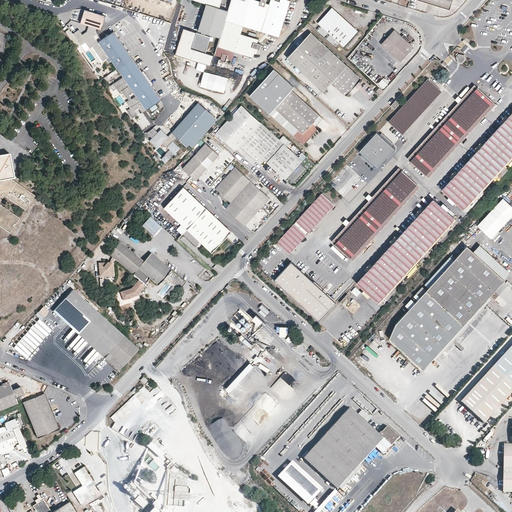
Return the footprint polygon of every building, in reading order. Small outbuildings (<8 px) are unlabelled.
[(205,32),(220,37),(229,9),(218,6),(220,0),(199,0),(207,2),(198,30),(202,31),(201,33),(196,31),(191,47),(205,52),(210,36),(204,34),(205,32)] [(231,0),(229,9),(220,37),(215,53),(222,56),(221,59),(225,61),(227,57),(232,59),(235,50),(253,56),(256,47),(259,48),(261,43),(257,42),(258,38),(241,32),(243,24),(279,35),(289,0),(270,0),(269,3),(266,1),(266,0),(231,0)] [(423,0),(449,8),(451,0),(423,0)] [(335,6),(320,23),(348,47),(363,31),(335,6)] [(106,15),(84,8),(80,21),(89,24),(97,26),(102,28),(106,15)] [(95,30),(97,26),(89,24),(87,31),(82,34),(79,29),(72,33),(81,45),(86,41),(90,47),(93,45),(103,60),(108,57),(97,42),(101,39),(95,30)] [(394,29),(382,43),(401,61),(414,46),(394,29)] [(108,57),(116,69),(117,68),(132,58),(113,31),(101,39),(97,42),(108,57)] [(311,31),(288,57),(325,89),(333,80),(347,92),(362,76),(311,31)] [(142,71),(132,57),(132,58),(117,68),(122,77),(109,86),(111,88),(114,86),(119,92),(121,90),(126,96),(129,100),(126,102),(130,107),(126,110),(132,117),(137,114),(134,110),(138,107),(142,112),(161,99),(151,85),(152,84),(143,71),(142,71)] [(319,127),(316,124),(313,121),(319,114),(292,89),(294,86),(274,67),(249,94),(303,144),(319,127)] [(204,71),(200,85),(224,93),(228,79),(204,71)] [(389,122),(401,133),(440,90),(428,79),(389,122)] [(410,161),(477,87),(474,85),(407,158),(410,161)] [(493,102),(477,87),(410,161),(426,175),(493,102)] [(440,90),(401,133),(402,134),(442,91),(440,90)] [(395,100),(390,106),(394,109),(399,104),(395,100)] [(177,137),(187,146),(189,144),(193,148),(218,119),(198,102),(171,132),(177,137)] [(496,104),(493,102),(426,175),(428,178),(496,104)] [(292,150),(242,105),(217,133),(235,149),(239,146),(254,160),(259,155),(285,179),(303,159),(295,152),(297,150),(294,148),(292,150)] [(511,113),(442,190),(462,209),(511,154),(511,113)] [(159,126),(165,118),(160,114),(154,122),(159,126)] [(313,121),(316,124),(322,117),(319,114),(313,121)] [(168,146),(175,153),(179,148),(173,141),(177,137),(171,132),(167,136),(166,137),(164,135),(164,134),(160,130),(150,141),(157,148),(161,143),(165,147),(168,146)] [(378,133),(360,151),(378,168),(384,162),(383,160),(385,158),(386,159),(396,149),(378,133)] [(196,181),(219,156),(206,144),(195,156),(192,153),(187,158),(191,161),(183,169),(196,181)] [(0,226),(10,234),(15,227),(13,226),(14,224),(16,225),(20,218),(0,204),(0,202),(4,196),(26,211),(30,204),(28,203),(30,201),(31,203),(36,195),(11,178),(13,177),(9,153),(0,154),(0,226)] [(216,189),(221,194),(227,200),(231,203),(226,208),(244,225),(269,198),(235,168),(216,189)] [(346,168),(330,184),(341,194),(356,178),(346,168)] [(334,244),(401,170),(398,168),(371,197),(368,201),(349,222),(345,226),(331,241),(334,244)] [(417,185),(401,170),(334,244),(350,258),(417,185)] [(165,206),(213,251),(232,231),(184,185),(165,206)] [(420,187),(417,185),(350,258),(353,261),(420,187)] [(333,203),(322,193),(277,242),(289,253),(333,203)] [(227,200),(221,194),(219,196),(226,202),(227,200)] [(511,215),(511,207),(502,198),(478,225),(491,237),(511,215)] [(433,199),(356,283),(377,302),(454,218),(433,199)] [(154,234),(160,227),(149,216),(143,223),(154,234)] [(228,240),(221,248),(227,254),(234,246),(228,240)] [(396,323),(389,338),(422,369),(510,273),(480,245),(473,251),(466,245),(463,249),(456,242),(445,254),(449,257),(450,256),(454,260),(396,323)] [(119,243),(108,256),(136,279),(129,288),(118,292),(121,301),(130,297),(131,301),(138,299),(136,295),(136,294),(142,287),(140,286),(148,278),(156,285),(162,279),(166,283),(171,286),(164,293),(168,296),(174,289),(177,291),(185,283),(151,253),(143,262),(119,243)] [(335,302),(291,262),(274,280),(318,320),(335,302)] [(98,265),(99,275),(104,278),(107,281),(108,281),(110,277),(113,272),(112,266),(109,263),(98,265)] [(102,358),(116,371),(137,349),(73,289),(52,311),(62,319),(66,314),(107,353),(102,358)] [(250,303),(255,307),(259,303),(254,299),(250,303)] [(269,311),(262,304),(259,308),(266,315),(269,311)] [(38,312),(44,318),(50,311),(43,306),(38,312)] [(248,320),(250,318),(240,309),(238,311),(248,320)] [(66,314),(62,319),(102,358),(107,353),(66,314)] [(261,327),(265,323),(255,314),(252,318),(261,327)] [(232,316),(229,320),(235,326),(239,322),(232,316)] [(28,356),(48,334),(35,322),(15,344),(28,356)] [(240,327),(243,331),(249,326),(246,322),(240,327)] [(511,346),(461,402),(484,423),(511,392),(511,346)] [(272,348),(269,351),(274,358),(277,355),(272,348)] [(249,362),(225,388),(228,392),(252,365),(249,362)] [(8,382),(0,385),(0,409),(16,403),(15,400),(18,399),(23,396),(20,387),(11,390),(8,382)] [(44,393),(23,402),(37,437),(59,428),(44,393)] [(230,403),(234,399),(228,393),(224,397),(230,403)] [(134,395),(110,417),(115,422),(112,428),(119,431),(123,435),(133,440),(136,434),(131,432),(128,428),(122,426),(122,425),(118,420),(135,406),(138,399),(134,395)] [(365,421),(358,414),(350,408),(304,459),(337,489),(384,438),(391,445),(400,436),(388,426),(382,432),(381,431),(379,433),(365,421)] [(363,409),(358,414),(365,421),(370,415),(363,409)] [(0,452),(6,450),(5,448),(18,443),(20,448),(26,446),(15,418),(4,423),(5,426),(0,427),(0,452)] [(151,442),(147,446),(160,458),(164,454),(151,442)] [(146,462),(156,471),(160,466),(149,457),(146,462)] [(337,489),(304,459),(300,463),(333,493),(337,489)] [(93,481),(83,465),(73,471),(82,484),(72,490),(81,504),(93,496),(87,486),(93,481)] [(8,468),(2,469),(3,476),(10,474),(8,468)] [(67,470),(61,474),(70,487),(75,484),(67,470)] [(167,504),(184,506),(186,493),(189,493),(190,487),(175,485),(174,492),(169,492),(167,504)] [(144,497),(141,494),(134,501),(143,509),(149,503),(146,500),(149,497),(146,494),(144,497)] [(37,511),(75,511),(69,501),(51,511),(50,511),(43,499),(33,505),(37,511)] [(152,511),(160,511),(164,508),(156,501),(152,505),(156,508),(152,511)] [(103,511),(100,503),(92,506),(94,511),(103,511)]
